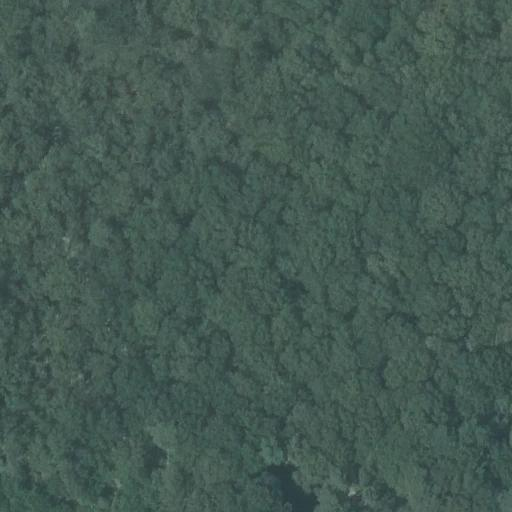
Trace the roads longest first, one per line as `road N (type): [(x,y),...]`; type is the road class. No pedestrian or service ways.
road 1 (unknown): [(0,171),(47,216),(119,347),(220,472),(242,511)]
road 2 (track): [(326,511),(511,435)]
